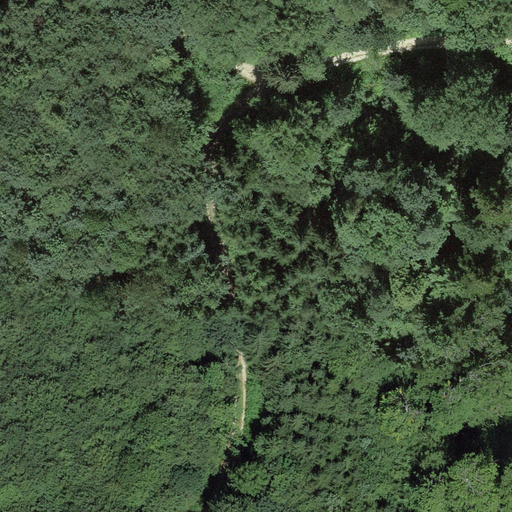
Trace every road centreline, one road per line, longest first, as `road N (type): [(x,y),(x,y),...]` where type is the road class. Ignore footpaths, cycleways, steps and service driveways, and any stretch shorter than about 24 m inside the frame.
road 1 (track): [(205,511),(228,469),(235,380),(172,0)]
road 2 (track): [(175,15),(216,59),(265,80),(369,53),(511,53)]
